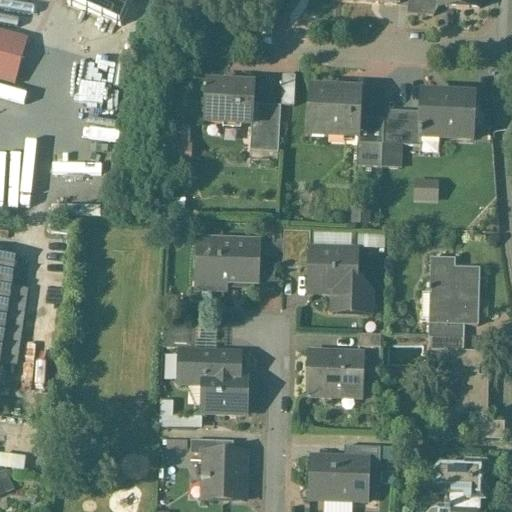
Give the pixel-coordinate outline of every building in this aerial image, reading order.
[(407,0),(407,16),(433,17),(440,6),(430,0),(407,0)] [(479,0),(445,0),(445,8),(479,10),(479,0)] [(80,30),(85,19),(65,11),(61,22),(80,30)] [(91,28),(106,29),(107,14),(91,13),(91,28)] [(27,41),(0,33),(0,82),(14,86),(27,41)] [(134,55),(135,53),(134,51),(133,49),(131,48),(129,48),(127,48),(126,49),(124,51),(124,53),(125,55),(126,57),(127,58),(129,58),(131,58),(133,56),(134,55)] [(116,61),(117,58),(116,56),(115,54),(112,52),(110,52),(108,52),(106,54),(104,56),(104,58),(104,61),(106,63),(108,64),(110,65),(113,64),(115,63),(116,61)] [(129,66),(130,64),(129,62),(128,60),(127,59),(125,59),(123,59),(121,60),(120,62),(120,64),(120,66),(121,67),(123,68),(125,69),(127,68),(128,67),(129,66)] [(282,75),(282,105),(295,105),(295,75),(282,75)] [(254,89),(206,86),(204,124),(250,127),(252,127),(253,106),(254,89)] [(360,94),(309,91),(307,138),(327,139),(327,134),(357,135),(357,140),(358,140),(360,94)] [(474,100),(420,97),(419,114),(418,139),(422,139),(472,142),(474,100)] [(280,108),(253,106),(252,127),(250,127),(249,153),(278,154),(280,108)] [(419,114),(384,112),(382,146),(421,148),(422,139),(418,139),(419,114)] [(174,124),(173,170),(191,171),(192,124),(174,124)] [(382,146),(356,145),(355,169),(381,170),(382,146)] [(302,235),(283,234),(282,270),(301,270),(302,235)] [(258,245),(197,243),(197,265),(198,265),(197,284),(223,285),(223,292),(225,293),(225,290),(255,292),(255,286),(256,286),(258,257),(258,245)] [(356,253),(309,252),(308,295),(332,295),(334,296),(334,290),(355,290),(355,282),(356,253)] [(0,359),(15,259),(0,256),(0,359)] [(275,257),(258,257),(256,286),(255,286),(255,292),(273,292),(275,257)] [(478,272),(454,271),(454,262),(431,261),(430,296),(435,296),(435,326),(434,327),(463,327),(477,328),(477,326),(473,326),(474,297),(478,297),(478,272)] [(355,290),(334,290),(334,296),(332,295),(332,313),(369,315),(370,294),(359,282),(355,282),(355,290)] [(435,326),(428,325),(428,339),(463,340),(463,327),(434,327),(435,326)] [(196,329),(167,328),(166,351),(195,352),(196,329)] [(380,338),(357,337),(357,350),(380,351),(380,338)] [(463,340),(428,339),(428,354),(445,355),(446,353),(463,353),(463,340)] [(463,353),(446,353),(445,355),(445,365),(453,365),(453,378),(447,378),(447,381),(440,381),(439,412),(456,413),(456,416),(487,417),(488,355),(463,353)] [(363,357),(307,355),(306,399),(361,401),(363,357)] [(228,357),(187,356),(186,378),(203,379),(203,377),(227,378),(228,357)] [(227,378),(203,377),(203,379),(201,415),(245,417),(246,379),(227,378)] [(173,416),(173,400),(159,400),(159,428),(201,428),(201,416),(173,416)] [(492,423),(491,438),(504,438),(504,423),(492,423)] [(166,440),(167,450),(189,449),(188,439),(166,440)] [(233,444),(190,442),(190,456),(205,457),(205,455),(232,456),(233,444)] [(380,450),(343,448),(343,461),(367,462),(367,469),(379,470),(380,450)] [(232,456),(205,455),(205,457),(204,480),(200,480),(200,483),(207,483),(207,501),(242,502),(243,456),(232,456)] [(343,461),(311,460),(310,501),(366,504),(367,469),(367,462),(343,461)] [(480,462),(463,461),(463,467),(439,466),(430,474),(437,481),(429,488),(437,495),(444,496),(444,506),(437,506),(436,510),(430,510),(427,511),(479,511),(480,502),(485,496),(486,488),(480,483),(480,480),(486,475),(486,469),(480,462)] [(0,471),(0,495),(15,490),(6,469),(0,471)]
